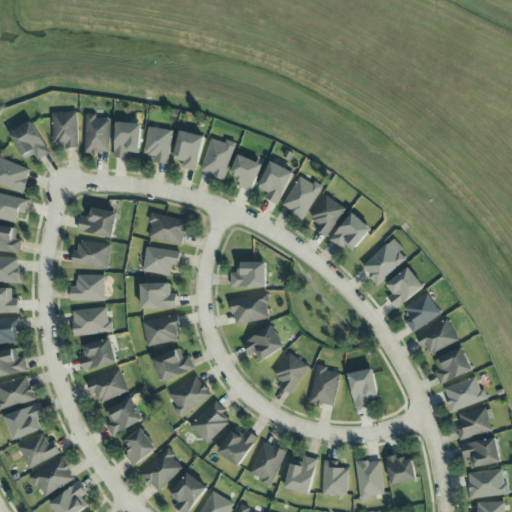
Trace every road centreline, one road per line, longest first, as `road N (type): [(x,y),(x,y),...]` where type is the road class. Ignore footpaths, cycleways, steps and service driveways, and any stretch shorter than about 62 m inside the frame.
road 1 (residential): [(448,511),(428,402),(368,320),(294,240),(154,188),(61,183)]
road 2 (residential): [(219,209),(202,328),(266,409),(362,433),(430,417)]
road 3 (residential): [(61,183),(47,232),(49,364),(86,448),(141,511)]
